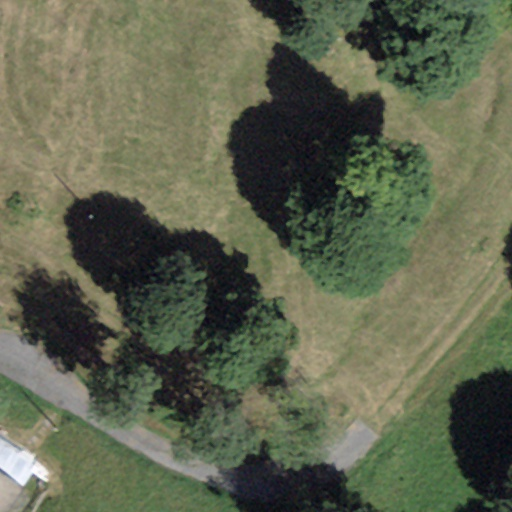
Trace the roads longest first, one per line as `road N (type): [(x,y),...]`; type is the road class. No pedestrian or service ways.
road 1 (unclassified): [(0,359),(178,460),(255,484),(276,484),(355,434)]
road 2 (track): [(355,434),(511,260)]
